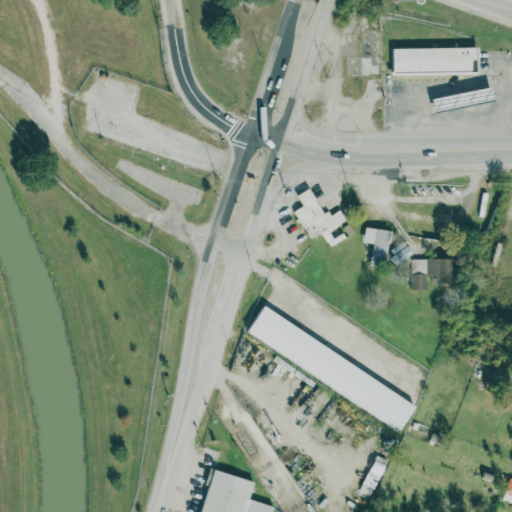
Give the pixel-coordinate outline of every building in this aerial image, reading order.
[(392,49),(476,48),(476,74),(392,76),(392,49)] [(431,101),(490,88),(493,102),(433,115),(431,101)] [(296,194),(308,187),(317,200),(316,201),(324,212),(328,209),(331,214),(340,208),(346,218),(337,224),(338,225),(330,231),(334,237),(342,231),(346,236),(331,246),(321,231),(312,238),(294,210),(303,204),(296,194)] [(482,191),(487,192),(484,217),(479,216),(482,191)] [(343,226),(348,222),(354,231),(349,234),(343,226)] [(365,226),(392,230),(390,242),(388,242),(385,257),(390,258),(388,266),(369,263),(373,242),(363,240),(365,226)] [(410,257),(406,243),(389,248),(394,262),(410,257)] [(427,289),(427,280),(453,280),(453,259),(411,259),(411,290),(427,289)] [(262,303),(416,405),(399,429),(246,327),(262,303)] [(360,487),(372,493),(390,460),(378,453),(360,487)] [(199,511),(214,468),(253,481),(248,497),(273,506),(270,511),(199,511)] [(511,476),(510,476),(502,499),(511,502),(509,507),(511,508),(511,476)]
